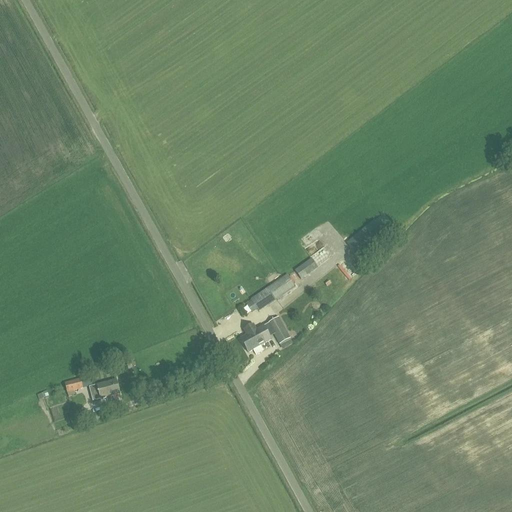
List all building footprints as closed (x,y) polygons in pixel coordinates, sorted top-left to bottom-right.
[(346,243),(355,254),(350,258),(359,268),(390,241),(383,232),(373,220),(346,243)] [(301,280),(317,268),(311,259),(294,270),(301,280)] [(258,312),(276,299),(277,301),(283,298),(282,296),(292,289),(295,287),(287,275),(267,288),(250,299),(252,301),(246,305),(252,313),(257,309),(258,312)] [(279,318),(268,324),(269,325),(274,334),(281,346),(291,340),(279,318)] [(263,326),(256,329),(253,324),(243,330),(246,335),(240,339),(248,353),(271,340),(269,337),(274,334),(269,325),(264,328),(263,326)] [(83,389),(83,388),(92,386),(89,376),(64,383),(67,393),(83,389)] [(100,400),(119,395),(116,380),(96,385),(89,387),(92,401),(100,399),(100,400)]
